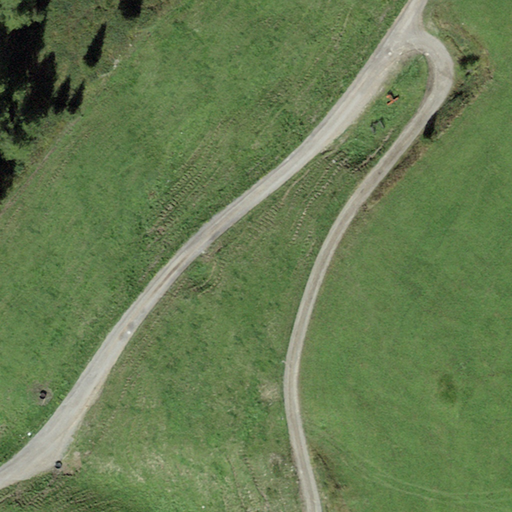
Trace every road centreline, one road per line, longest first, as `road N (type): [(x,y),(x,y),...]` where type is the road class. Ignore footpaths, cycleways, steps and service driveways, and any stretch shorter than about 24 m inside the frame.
road 1 (track): [(429,0),(308,159),(198,246),(47,444),(0,480)]
road 2 (track): [(404,31),(441,55),(446,93),(366,199),(316,289),(292,398),(312,511)]
